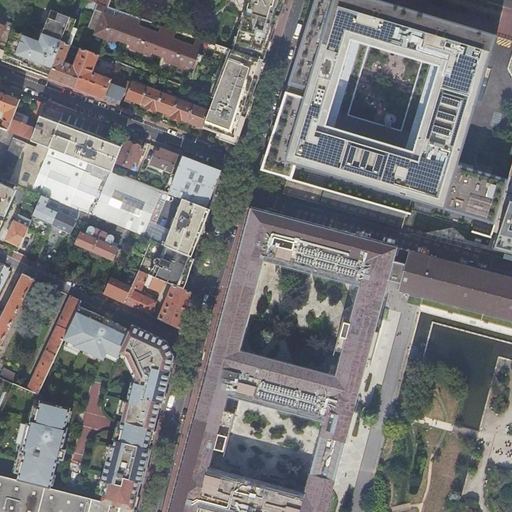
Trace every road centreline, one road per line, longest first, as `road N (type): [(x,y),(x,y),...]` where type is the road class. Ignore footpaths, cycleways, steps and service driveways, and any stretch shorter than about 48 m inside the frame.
road 1 (residential): [(246,167),(0,72)]
road 2 (residential): [(0,255),(195,346)]
road 3 (tertiary): [(246,167),(195,346)]
road 4 (tertiary): [(299,0),(246,167)]
road 5 (tertiary): [(195,346),(151,511)]
